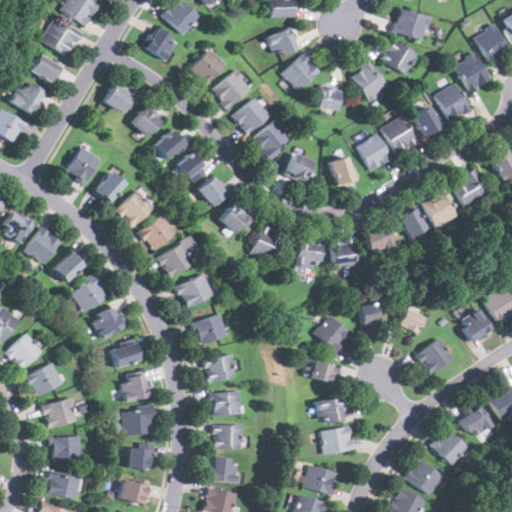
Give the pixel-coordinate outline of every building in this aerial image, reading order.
[(82,25),(95,3),(90,0),(63,0),(58,10),(82,25)] [(167,0),(157,12),(182,33),(198,14),(180,0),(167,0)] [(291,0),(266,0),(266,15),(291,15),(291,0)] [(427,16),(398,6),(390,30),(420,39),(427,16)] [(511,38),(511,37),(511,10),(499,18),(511,38)] [(37,38),(62,56),(77,35),(52,18),(37,38)] [(471,35),(486,62),(507,50),(492,23),(471,35)] [(174,39),(154,25),(140,45),(161,59),(174,39)] [(264,36),(273,56),(295,47),(286,26),(264,36)] [(413,52),(388,38),(377,59),(401,73),(413,52)] [(223,62),(206,47),(187,69),(203,84),(223,62)] [(26,69),(49,82),(58,65),(35,52),(26,69)] [(488,77),(470,52),(451,66),(469,91),(488,77)] [(296,89),(316,69),(300,53),(280,73),(296,89)] [(367,99),(385,85),(366,60),(348,75),(367,99)] [(225,108),(248,88),(233,70),(209,90),(225,108)] [(39,93),(19,80),(7,99),(27,112),(39,93)] [(102,99),(121,112),(132,97),(112,83),(102,99)] [(466,110),(454,83),(433,92),(444,119),(466,110)] [(337,88),(317,86),(315,107),(335,109),(337,88)] [(266,115),(250,97),(229,116),(245,134),(266,115)] [(425,136),(440,126),(424,105),(409,115),(425,136)] [(158,119),(143,107),(130,122),(145,135),(158,119)] [(23,122),(0,108),(0,135),(11,142),(23,122)] [(378,129),(396,154),(415,140),(397,115),(378,129)] [(249,139),(267,158),(290,138),(272,118),(249,139)] [(152,144),(166,160),(184,143),(170,128),(152,144)] [(369,170),(389,157),(373,133),(353,147),(369,170)] [(62,168),(80,182),(97,159),(79,146),(62,168)] [(487,158),(498,180),(511,173),(511,163),(504,149),(487,158)] [(193,182),(206,170),(189,152),(176,165),(193,182)] [(301,183),(311,161),(292,152),(282,175),(301,183)] [(327,160),(334,185),(352,180),(345,155),(327,160)] [(105,202),(122,182),(108,170),(91,191),(105,202)] [(448,183),(465,208),(484,196),(468,171),(448,183)] [(211,207),(226,195),(210,176),(196,187),(211,207)] [(418,202),(436,227),(455,213),(438,188),(418,202)] [(149,207),(133,190),(113,210),(130,227),(149,207)] [(234,233),(249,219),(233,203),(218,217),(234,233)] [(406,238),(424,228),(412,206),(394,216),(406,238)] [(0,226),(0,231),(17,242),(29,222),(10,210),(0,226)] [(172,233),(158,215),(136,232),(149,250),(172,233)] [(247,253),(269,262),(280,234),(259,225),(247,253)] [(362,233),(369,254),(391,246),(384,225),(362,233)] [(58,240),(38,227),(22,250),(42,264),(58,240)] [(153,256),(165,278),(191,263),(188,257),(196,252),(187,237),(153,256)] [(328,240),(331,269),(355,267),(352,238),(328,240)] [(319,243),(294,243),(294,265),(319,265),(319,243)] [(63,281),(81,264),(69,251),(51,267),(63,281)] [(511,261),(503,267),(511,280),(511,261)] [(184,307),(210,294),(200,273),(173,286),(184,307)] [(106,295),(93,275),(68,291),(81,311),(106,295)] [(481,297),(494,322),(511,313),(511,308),(501,286),(481,297)] [(378,327),(373,302),(356,305),(361,330),(378,327)] [(0,339),(16,320),(0,306),(0,339)] [(121,326),(111,306),(89,316),(99,337),(121,326)] [(420,314),(401,308),(394,329),(413,335),(420,314)] [(470,340),(489,328),(476,309),(457,321),(470,340)] [(224,334),(216,313),(190,323),(198,344),(224,334)] [(333,351),(348,332),(325,315),(311,333),(333,351)] [(18,370),(39,350),(22,333),(1,353),(18,370)] [(413,355),(428,374),(450,356),(436,337),(413,355)] [(113,366),(138,359),(132,341),(108,349),(113,366)] [(199,360),(205,383),(233,375),(227,352),(199,360)] [(305,375),(331,384),(336,368),(311,359),(305,375)] [(23,376),(34,396),(59,381),(47,362),(23,376)] [(117,379),(121,401),(146,396),(141,374),(117,379)] [(511,411),(511,398),(502,383),(483,396),(499,420),(511,411)] [(237,414),(237,391),(209,391),(209,415),(237,414)] [(341,419),(337,396),(313,401),(317,424),(341,419)] [(45,427),(72,420),(66,397),(39,404),(45,427)] [(457,419),(471,437),(489,424),(475,405),(457,419)] [(149,433),(149,410),(118,410),(118,433),(149,433)] [(209,448),(237,448),(237,424),(209,424),(209,448)] [(320,453),(349,450),(347,426),(318,429),(320,453)] [(464,447),(443,427),(427,444),(448,464),(464,447)] [(48,436),(48,459),(75,459),(75,436),(48,436)] [(125,468),(146,468),(146,447),(125,447),(125,468)] [(233,457),(209,457),(209,481),(233,481),(233,457)] [(439,475),(415,459),(402,477),(425,494),(439,475)] [(327,494),(334,472),(306,464),(300,486),(327,494)] [(76,475),(47,470),(43,493),(72,499),(76,475)] [(145,484),(120,479),(116,498),(141,503),(145,484)] [(205,511),(228,511),(232,492),(205,487),(200,511),(205,511)] [(414,511),(420,497),(394,487),(385,509),(392,511),(414,511)] [(321,511),(324,503),(297,493),(290,511),(321,511)] [(64,511),(65,511),(38,502),(34,511),(64,511)]
